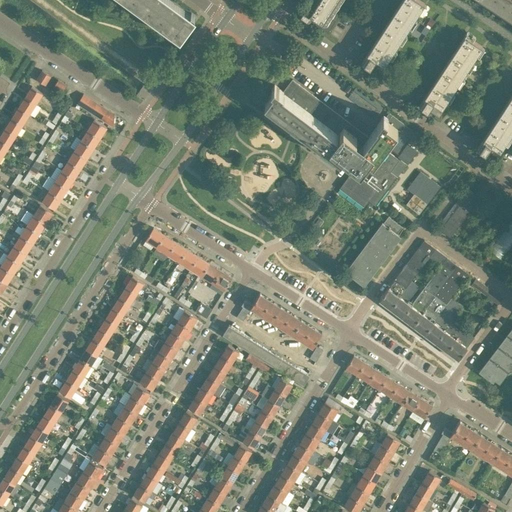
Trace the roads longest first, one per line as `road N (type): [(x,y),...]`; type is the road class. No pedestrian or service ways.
road 1 (residential): [(511,189),(269,8)]
road 2 (residential): [(251,269),(99,511)]
road 3 (residential): [(0,425),(11,422),(150,205)]
road 4 (tertiary): [(0,412),(139,196)]
road 5 (residential): [(134,155),(114,161),(0,341)]
road 6 (residential): [(511,294),(422,231),(350,332)]
road 7 (tertiary): [(117,183),(0,369)]
road 8 (residential): [(241,511),(350,332)]
road 9 (residential): [(156,122),(0,17)]
road 10 (residential): [(449,395),(380,511)]
road 11 (tertiary): [(183,140),(250,36)]
road 12 (tertiary): [(225,20),(156,122)]
